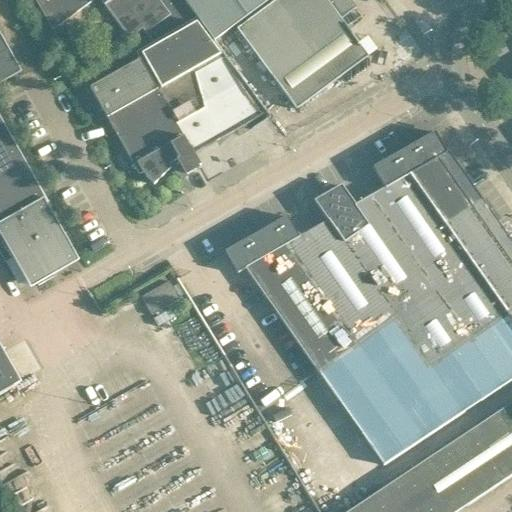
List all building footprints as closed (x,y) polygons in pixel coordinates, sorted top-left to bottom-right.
[(34,0),(51,31),(94,0),(99,0),(117,23),(129,40),(142,30),(167,11),(161,3),(158,0),(34,0)] [(214,41),(247,17),(234,0),(183,0),(197,18),(214,41)] [(234,0),(247,17),(270,0),(234,0)] [(277,0),(237,30),(284,95),(296,111),(369,57),(341,20),(357,8),(351,0),(277,0)] [(167,11),(142,30),(146,34),(153,44),(179,28),(170,16),(167,11)] [(136,54),(140,61),(156,89),(183,137),(194,155),(247,125),(250,130),(270,119),(267,113),(226,57),(214,41),(197,18),(179,28),(153,44),(136,54)] [(19,72),(21,71),(0,34),(0,80),(18,70),(19,72)] [(201,168),(194,155),(183,137),(156,89),(140,60),(90,89),(129,158),(139,176),(142,174),(154,186),(171,169),(169,166),(178,161),(186,175),(199,168),(199,169),(201,168)] [(0,235),(0,237),(0,236),(0,253),(6,263),(13,259),(29,287),(36,283),(38,287),(53,278),(51,274),(77,259),(44,201),(46,199),(0,119),(0,235)] [(435,133),(405,150),(416,171),(417,172),(448,154),(448,153),(447,154),(435,133)] [(405,150),(373,168),(385,189),(416,171),(405,150)] [(369,198),(391,229),(465,177),(455,164),(454,164),(455,165),(451,167),(444,157),(449,154),(448,154),(417,172),(416,171),(385,189),(369,198)] [(473,191),(474,190),(465,177),(391,229),(404,247),(473,198),(469,193),(473,190),(473,191)] [(341,187),(314,202),(328,222),(430,365),(468,338),(453,317),(435,291),(416,265),(404,247),(391,229),(369,198),(355,206),(341,187)] [(120,195),(123,201),(129,198),(126,192),(120,195)] [(404,247),(416,265),(490,213),(481,200),(480,201),(477,203),(473,198),(404,247)] [(416,265),(435,291),(509,239),(508,239),(504,242),(494,228),(498,226),(498,227),(499,226),(490,213),(416,265)] [(299,238),(287,217),(256,235),(268,257),(299,238)] [(299,238),(268,257),(246,270),(384,467),(511,382),(511,311),(470,341),(468,338),(430,365),(328,222),(299,238)] [(268,257),(256,235),(225,253),(238,275),(246,270),(268,257)] [(509,239),(435,291),(453,317),(511,275),(511,253),(505,243),(509,240),(509,239)] [(511,275),(453,317),(470,341),(511,311),(511,275)] [(149,311),(179,300),(173,283),(143,294),(149,311)] [(167,315),(150,324),(158,339),(175,330),(167,315)] [(511,404),(349,511),(457,511),(511,476),(511,404)]
